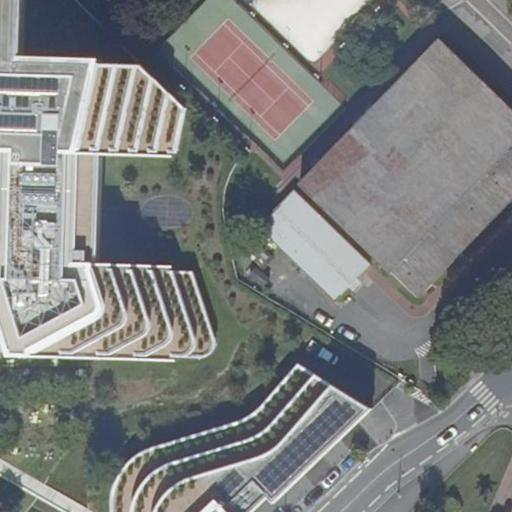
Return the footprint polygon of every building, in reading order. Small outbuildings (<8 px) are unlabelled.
[(0,0),(0,153),(5,154),(4,197),(3,219),(2,262),(0,262),(0,323),(10,358),(176,363),(176,361),(174,361),(174,358),(199,359),(215,338),(194,273),(193,272),(171,271),(171,269),(173,269),(173,267),(98,265),(102,156),(173,159),(173,157),(171,156),(171,154),(177,154),(187,110),(144,67),(102,65),(103,61),(23,59),(24,0),(0,0)] [(256,0),(255,1),(317,61),(376,0),(256,0)] [(419,298),(511,202),(511,108),(442,41),(301,185),(391,274),(392,273),(419,298)] [(259,227),(335,303),(336,302),(348,290),(371,266),(295,191),(259,227)] [(275,505),(373,410),(299,364),(259,410),(246,419),(235,424),(149,450),(135,458),(127,466),(120,475),(115,485),(112,499),(112,508),(111,511),(255,511),(269,499),(275,505)]
